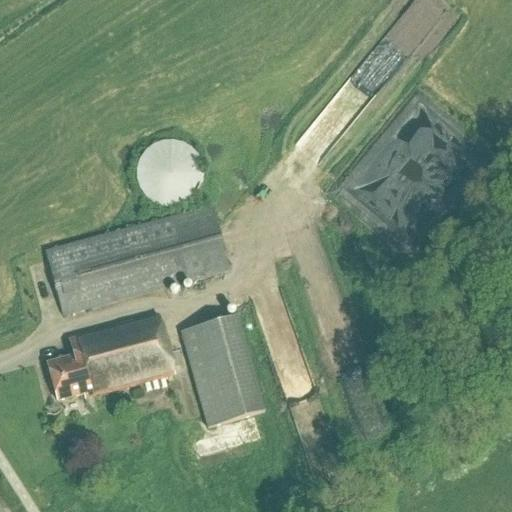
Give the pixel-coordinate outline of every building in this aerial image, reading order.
[(396,235),(414,214),(379,185),(389,173),(394,177),(406,162),(419,172),(432,156),(411,138),(404,147),(379,127),(333,183),(396,235)] [(136,177),(138,188),(142,198),(150,206),(160,211),(171,212),(182,210),(191,205),(199,196),(203,186),(203,175),(200,165),(194,156),(185,149),(174,146),(163,146),(153,150),(145,157),(139,166),(136,177)] [(276,198),(296,189),(292,181),(272,190),(276,198)] [(65,317),(233,271),(215,207),(47,252),(65,317)] [(86,398),(175,374),(159,313),(70,336),(75,354),(49,361),(60,400),(85,393),(86,398)] [(237,320),(180,336),(207,432),(264,416),(237,320)]
